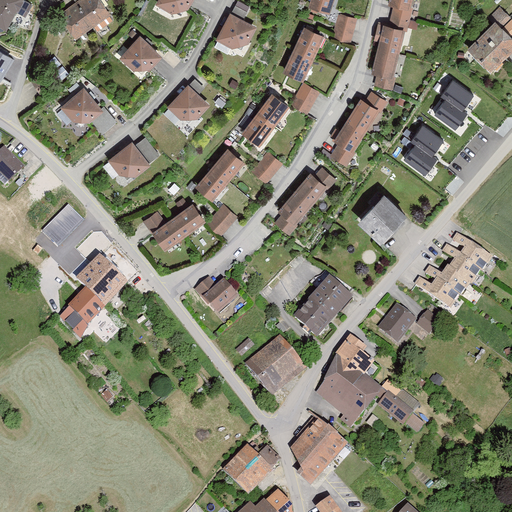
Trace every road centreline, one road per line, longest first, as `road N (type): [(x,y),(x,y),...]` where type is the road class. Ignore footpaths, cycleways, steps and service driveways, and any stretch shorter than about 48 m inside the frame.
road 1 (residential): [(160,291),(210,267),(302,160),(344,101),(377,0)]
road 2 (residential): [(443,212),(335,335),(279,436)]
road 3 (residential): [(225,0),(171,90),(66,182)]
road 4 (residential): [(160,291),(279,436)]
road 5 (residential): [(66,182),(160,291)]
road 6 (residential): [(1,122),(46,0)]
